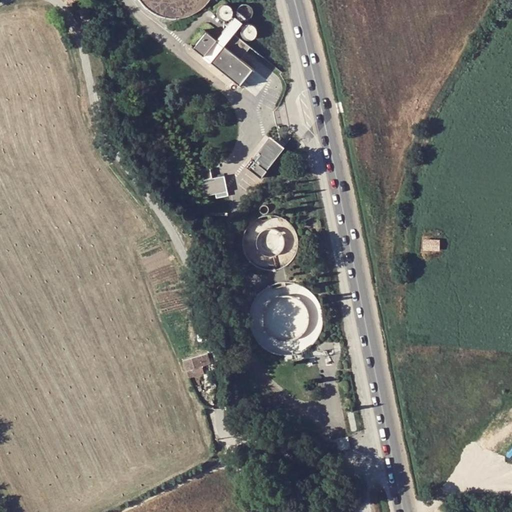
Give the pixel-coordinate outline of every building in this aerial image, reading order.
[(236,16),(216,39),(206,31),(193,48),(203,56),(212,45),(219,50),(211,62),(239,84),(252,68),(240,59),(250,47),(250,46),(233,33),(242,22),(236,16)] [(203,56),(211,62),(219,50),(212,45),(203,56)] [(265,141),(254,155),(256,157),(253,161),(251,159),(245,166),(260,178),(266,170),(266,169),(278,151),(265,141)] [(201,180),(204,196),(215,194),(216,198),(228,196),(224,176),(201,180)] [(440,239),(423,238),(423,249),(440,250),(440,239)] [(208,353),(183,360),(186,370),(190,369),(201,366),(211,363),(208,353)] [(203,373),(201,366),(190,369),(192,376),(203,373)]
